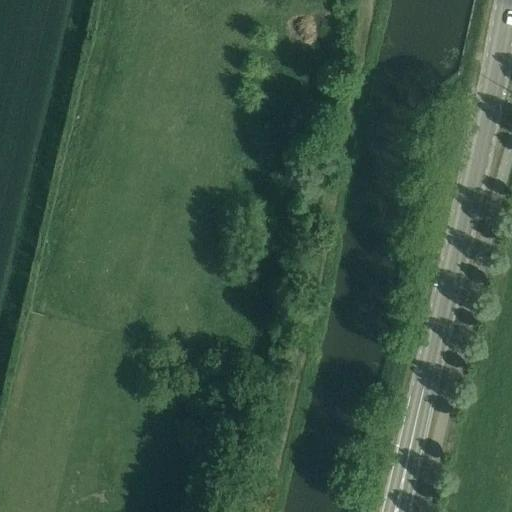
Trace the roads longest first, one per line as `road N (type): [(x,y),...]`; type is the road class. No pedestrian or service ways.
road 1 (secondary): [(396,511),(509,0)]
road 2 (track): [(82,0),(0,350)]
